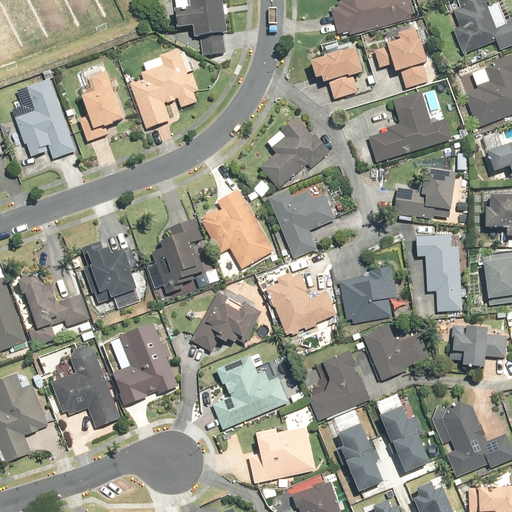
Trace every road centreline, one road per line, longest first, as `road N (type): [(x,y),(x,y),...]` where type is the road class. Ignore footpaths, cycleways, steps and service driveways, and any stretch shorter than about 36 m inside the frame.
road 1 (residential): [(0,225),(177,162),(213,141),(247,105),(272,36),(272,0)]
road 2 (residential): [(0,502),(137,458),(179,461)]
